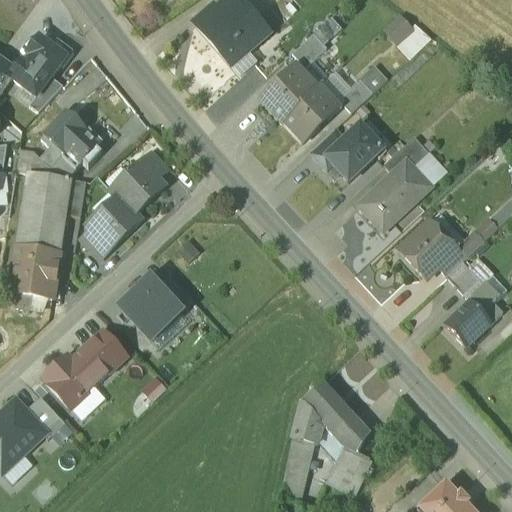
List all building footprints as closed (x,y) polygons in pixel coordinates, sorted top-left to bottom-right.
[(269,40),(233,0),(231,0),(195,32),(231,73),(269,40)] [(401,14),(382,34),(411,63),(431,43),(401,14)] [(313,39),(291,59),(304,73),(326,53),(313,39)] [(50,51),(39,42),(27,58),(30,61),(25,68),(22,65),(14,76),(10,81),(35,101),(50,81),(60,68),(64,62),(50,51)] [(73,56),(56,43),(50,51),(64,62),(60,68),(62,70),(73,56)] [(14,76),(0,65),(0,98),(3,95),(2,94),(1,94),(10,81),(14,76)] [(374,70),(359,84),(372,98),(387,84),(374,70)] [(295,72),(261,104),(281,126),(283,124),(315,94),(295,72)] [(50,81),(35,101),(28,110),(38,117),(62,90),(50,81)] [(359,84),(337,104),(351,118),(372,98),(359,84)] [(315,94),(283,124),(303,145),(337,113),(317,92),(315,94)] [(84,135),(64,116),(43,140),(63,158),(84,135)] [(347,187),(383,154),(360,129),(344,144),(324,162),(334,172),(347,187)] [(63,158),(61,161),(75,174),(82,166),(89,172),(102,157),(96,152),(103,144),(89,132),(85,136),(84,135),(63,158)] [(335,134),(309,158),(328,178),(334,172),(324,162),(344,144),(335,134)] [(63,158),(43,140),(40,143),(50,152),(41,162),(40,163),(51,172),(61,161),(63,158)] [(413,142),(382,171),(391,180),(406,166),(412,173),(428,158),(413,142)] [(19,154),(16,175),(28,177),(31,155),(19,154)] [(31,155),(28,177),(50,181),(51,172),(40,163),(41,162),(32,156),(31,155)] [(166,174),(150,156),(138,167),(140,169),(142,168),(156,183),(166,174)] [(75,174),(61,161),(51,172),(50,181),(66,183),(75,174)] [(412,173),(406,166),(391,180),(358,210),(383,237),(430,192),(412,173)] [(140,169),(111,196),(117,203),(133,220),(134,219),(163,192),(156,183),(142,168),(140,169)] [(50,181),(28,177),(16,254),(58,260),(70,184),(66,183),(50,181)] [(500,227),(511,217),(511,202),(493,218),(500,227)] [(117,203),(87,231),(90,234),(108,253),(109,254),(140,226),(134,219),(133,220),(117,203)] [(440,240),(428,228),(398,254),(426,284),(438,273),(457,255),(442,238),(440,240)] [(108,253),(90,234),(80,243),(98,262),(108,253)] [(58,260),(16,254),(10,296),(52,302),(58,260)] [(457,255),(438,273),(446,281),(462,266),(465,263),(457,255)] [(462,266),(446,281),(454,290),(471,275),(462,266)] [(471,275),(454,290),(463,300),(480,285),(471,275)] [(154,291),(179,318),(192,305),(168,279),(154,291)] [(485,285),(470,300),(473,302),(469,306),(480,317),(492,306),(492,307),(499,300),(485,285)] [(121,311),(150,343),(179,318),(154,291),(150,286),(121,311)] [(469,306),(444,329),(465,351),(490,328),(489,327),(480,317),(469,306)] [(492,306),(480,317),(489,327),(501,316),(492,307),(492,306)] [(42,385),(69,415),(127,362),(105,338),(96,346),(94,344),(77,359),(79,362),(72,367),(67,362),(42,385)] [(367,435),(322,387),(301,407),(314,422),(332,440),(333,439),(343,450),(357,456),(367,435)] [(39,401),(23,415),(47,442),(63,427),(39,401)] [(0,418),(0,476),(1,478),(44,439),(23,415),(14,406),(0,418)] [(314,422),(301,407),(291,443),(285,476),(302,482),(314,422)] [(343,450),(328,492),(354,502),(369,461),(357,456),(343,450)] [(302,482),(285,476),(280,502),(296,508),(302,482)] [(456,498),(445,486),(420,510),(421,511),(469,511),(466,508),(469,505),(459,495),(456,498)]
